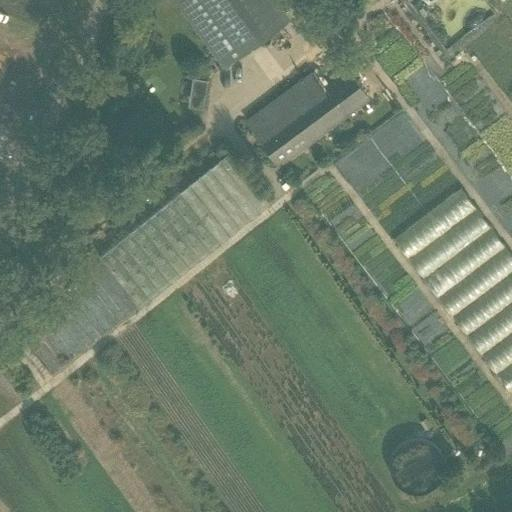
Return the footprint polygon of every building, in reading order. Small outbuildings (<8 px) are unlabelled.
[(0,0),(0,30),(16,0),(0,0)] [(279,5),(275,0),(174,0),(224,68),(274,32),(263,17),(279,5)] [(511,183),(380,14),(361,29),(511,223),(511,183)] [(368,98),(349,71),(322,90),(311,74),(303,80),(302,79),(300,80),(301,82),(247,121),(279,164),(368,98)] [(187,105),(204,108),(208,78),(191,76),(187,105)] [(206,252),(269,202),(230,152),(98,256),(139,307),(155,294),(206,252)] [(511,394),(511,256),(461,190),(395,240),(511,394)] [(511,420),(348,206),(330,220),(509,455),(511,452),(511,420)] [(444,470),(444,464),(444,459),(442,453),(439,448),(436,444),(432,441),(426,438),(421,436),(414,436),(409,437),(404,439),(400,441),(395,446),(392,450),(390,455),(389,460),(389,465),(389,471),(392,477),(394,481),(398,485),(403,488),(408,490),(414,492),(419,492),(428,489),(433,486),(437,483),(442,475),(444,470)]
